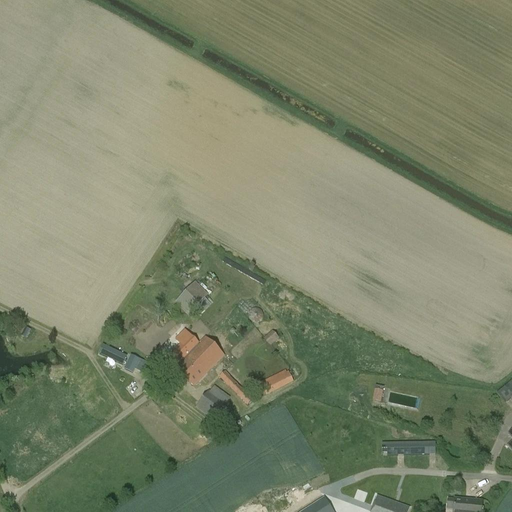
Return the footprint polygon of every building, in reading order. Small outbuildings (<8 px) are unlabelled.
[(211,304),(206,299),(210,296),(197,282),(177,302),(194,320),(211,304)] [(264,338),(271,346),(280,339),(274,331),(264,338)] [(166,361),(184,378),(190,372),(189,371),(192,369),(189,366),(192,363),(187,358),(198,345),(190,336),(166,361)] [(193,388),(224,357),(205,338),(199,345),(198,345),(187,358),(192,363),(189,366),(192,369),(189,371),(190,372),(184,378),(193,388)] [(126,358),(103,347),(99,355),(122,366),(126,358)] [(139,361),(131,357),(124,370),(132,374),(139,361)] [(266,398),(293,383),(288,373),(287,373),(286,371),(259,384),(266,398)] [(247,407),(253,401),(225,373),(219,378),(247,407)] [(511,382),(497,395),(505,405),(511,398),(511,382)] [(227,410),(224,407),(230,400),(213,387),(196,409),(213,422),(218,415),(222,418),(227,410)] [(375,389),(374,401),(383,402),(384,390),(375,389)] [(382,457),(436,456),(435,443),(404,444),(404,439),(381,440),(382,457)] [(408,511),(409,509),(377,497),(371,511),(408,511)] [(332,511),(324,498),(302,511),(332,511)] [(480,511),(482,504),(455,501),(455,502),(448,501),(447,510),(454,511),(453,511),(480,511)]
